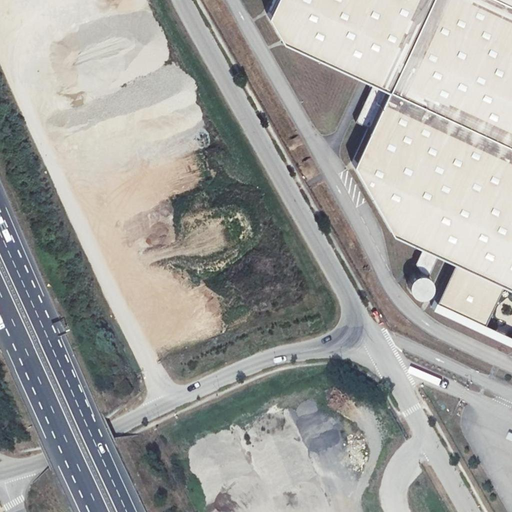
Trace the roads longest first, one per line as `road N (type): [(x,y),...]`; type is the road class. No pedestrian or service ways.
road 1 (track): [(169,403),(0,31)]
road 2 (unclassified): [(182,0),(372,347)]
road 3 (unclassified): [(3,473),(268,358),(372,347)]
road 4 (motorway): [(126,511),(0,231)]
road 5 (motorway): [(0,294),(99,511)]
road 6 (unclassified): [(372,347),(470,511)]
